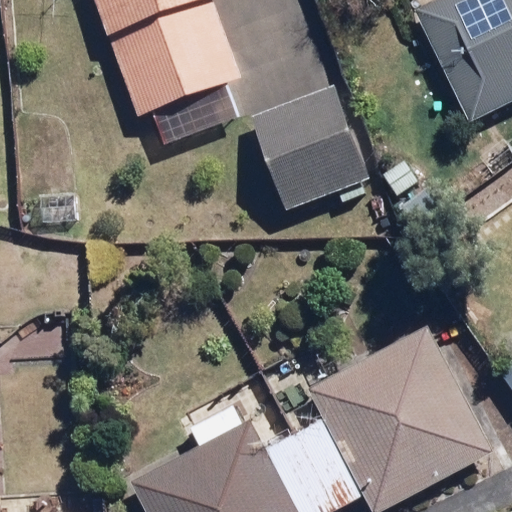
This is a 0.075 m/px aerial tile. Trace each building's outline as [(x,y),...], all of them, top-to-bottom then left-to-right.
[(95,0),(141,116),(157,110),(171,145),(237,119),(225,90),(246,82),(216,5),(227,1),(227,0),(95,0)] [(473,128),(511,109),(511,0),(434,0),(415,9),(473,128)] [(378,179),(336,85),(252,122),(294,216),(378,179)] [(429,185),(416,160),(384,177),(413,231),(462,204),(446,175),(429,185)] [(250,426),(131,487),(143,511),(337,511),(370,495),(378,511),(387,511),(498,454),(434,330),(308,395),(323,423),(264,454),(250,426)]
